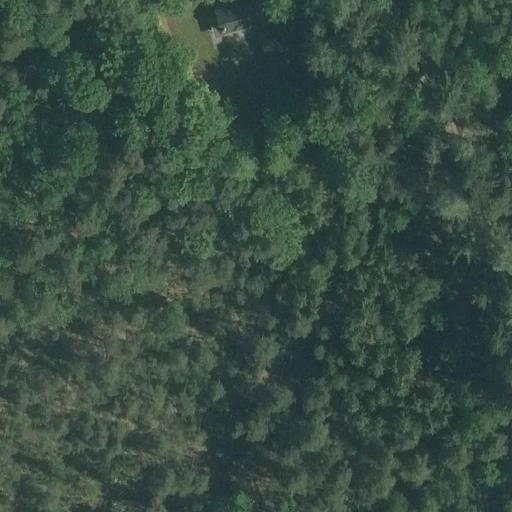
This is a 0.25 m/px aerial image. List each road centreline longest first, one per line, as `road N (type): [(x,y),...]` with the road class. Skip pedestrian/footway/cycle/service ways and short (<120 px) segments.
road 1 (track): [(291,443),(187,253),(165,248),(0,339)]
road 2 (track): [(315,30),(406,34),(511,299)]
